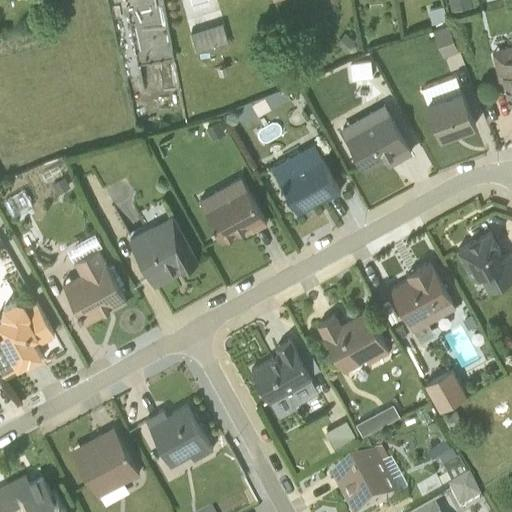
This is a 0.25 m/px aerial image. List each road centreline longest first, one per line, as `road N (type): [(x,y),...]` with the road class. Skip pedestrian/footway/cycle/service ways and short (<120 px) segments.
road 1 (residential): [(190,336),(434,198),(507,174)]
road 2 (residential): [(0,440),(190,336)]
road 3 (residential): [(190,336),(287,511)]
